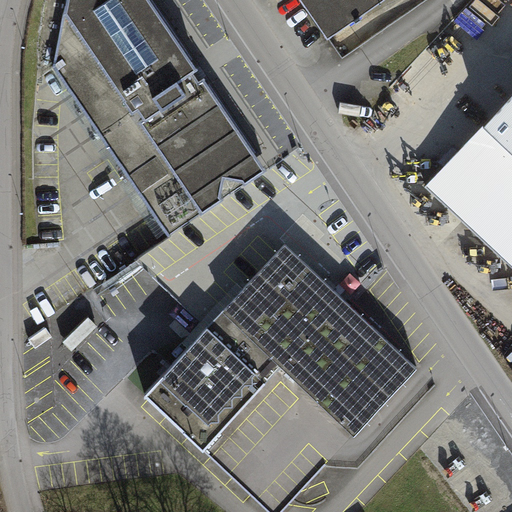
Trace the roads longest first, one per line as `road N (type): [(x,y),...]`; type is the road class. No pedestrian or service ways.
road 1 (residential): [(232,0),(511,413)]
road 2 (residential): [(0,325),(7,38),(15,0)]
road 3 (residential): [(24,511),(0,366)]
